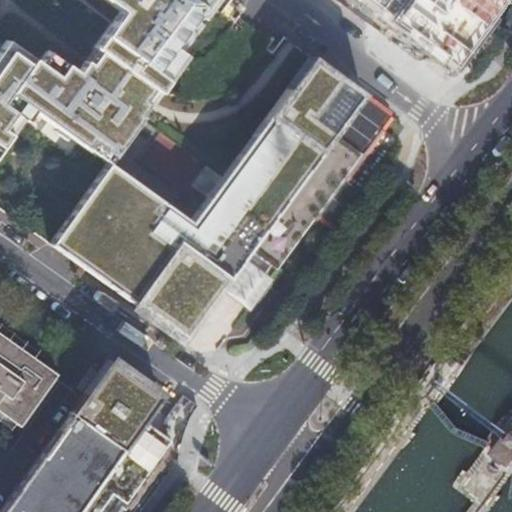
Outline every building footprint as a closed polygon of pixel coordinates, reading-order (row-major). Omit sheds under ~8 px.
[(0,0),(0,150),(20,120),(26,121),(32,111),(109,159),(138,115),(144,106),(215,0),(0,0)] [(454,64),(509,0),(403,0),(391,17),(454,64)] [(52,236),(46,244),(60,253),(76,265),(79,259),(86,264),(82,270),(177,337),(219,281),(220,282),(221,282),(222,282),(223,282),(224,282),(225,281),(226,281),(226,280),(226,279),(227,279),(227,278),(227,277),(227,276),(227,275),(226,274),(225,273),(238,256),(244,248),(272,269),(358,153),(356,152),(330,132),(345,112),(360,92),(308,54),(222,176),(190,222),(109,159),(52,236)] [(0,411),(18,424),(55,371),(17,344),(0,332),(0,411)] [(0,503),(0,511),(115,511),(152,461),(154,457),(126,437),(140,419),(150,404),(157,394),(143,384),(127,372),(116,364),(105,356),(98,367),(96,369),(81,390),(0,503)] [(440,356),(427,374),(441,384),(454,367),(440,356)] [(89,365),(75,385),(81,390),(96,369),(89,365)] [(140,419),(126,437),(154,457),(167,439),(140,419)] [(484,459),(502,473),(511,459),(511,451),(511,450),(511,439),(508,436),(502,445),(497,442),(484,459)]
